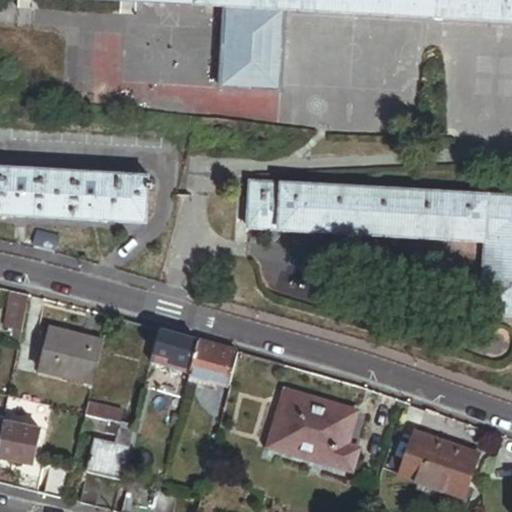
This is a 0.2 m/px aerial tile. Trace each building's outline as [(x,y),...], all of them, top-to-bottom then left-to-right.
[(434,18),(446,19),(511,23),(511,0),(120,0),(138,1),(226,6),(221,88),(282,92),(287,10),(434,18)] [(32,147),(21,146),(0,143),(0,191),(17,193),(27,193),(90,199),(100,200),(146,204),(150,171),(154,171),(154,166),(150,165),(151,158),(105,153),(95,152),(32,147)] [(282,235),(292,235),(486,245),(482,319),(511,320),(511,201),(249,187),(247,233),(251,233),(282,235)] [(29,297),(11,292),(4,328),(22,332),(23,332),(30,297),(29,297)] [(41,372),(94,386),(105,343),(104,343),(50,330),(41,372)] [(198,342),(160,331),(154,354),(173,358),(172,363),(192,368),(198,342)] [(240,353),(198,342),(192,368),(190,375),(208,380),(231,387),(240,353)] [(154,354),(151,365),(152,365),(170,370),(172,363),(173,358),(154,354)] [(190,375),(192,368),(172,363),(170,370),(190,375)] [(92,392),(93,391),(94,386),(41,372),(39,378),(92,392)] [(208,380),(190,375),(188,382),(206,387),(208,380)] [(315,452),(313,459),(352,471),(358,451),(346,447),(356,413),(286,393),(272,440),(315,452)] [(134,434),(136,429),(100,420),(87,416),(80,442),(95,445),(96,442),(98,433),(119,438),(121,431),(134,434)] [(5,422),(0,446),(0,458),(34,466),(41,430),(5,422)] [(130,450),(134,434),(121,431),(119,438),(117,447),(130,450)] [(482,457),(420,436),(408,473),(422,478),(469,494),(482,457)] [(270,447),(313,459),(315,452),(272,440),(270,447)] [(122,482),(130,450),(117,447),(96,442),(95,445),(88,474),(122,482)] [(66,501),(73,471),(52,466),(45,496),(66,501)] [(469,494),(422,478),(418,491),(465,508),(469,494)] [(87,479),(80,505),(97,509),(103,483),(87,479)] [(155,511),(161,493),(130,486),(123,511),(155,511)] [(176,511),(179,498),(161,493),(155,511),(176,511)]
